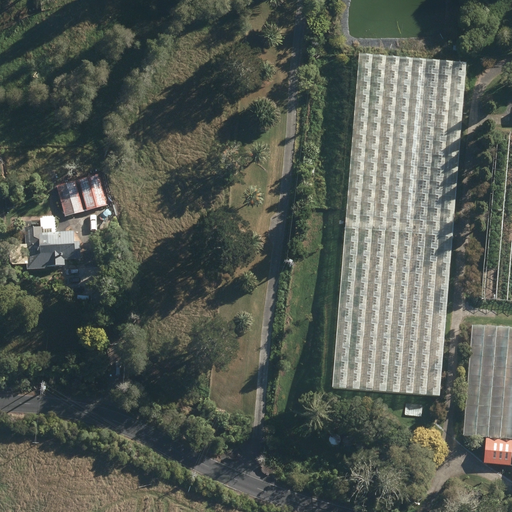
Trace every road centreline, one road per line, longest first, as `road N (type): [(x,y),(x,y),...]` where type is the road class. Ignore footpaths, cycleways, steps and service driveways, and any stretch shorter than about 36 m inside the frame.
road 1 (unclassified): [(244,482),(303,0)]
road 2 (track): [(417,511),(449,444),(477,91),(493,71),(511,67)]
road 3 (unclassified): [(244,482),(104,416),(0,402)]
